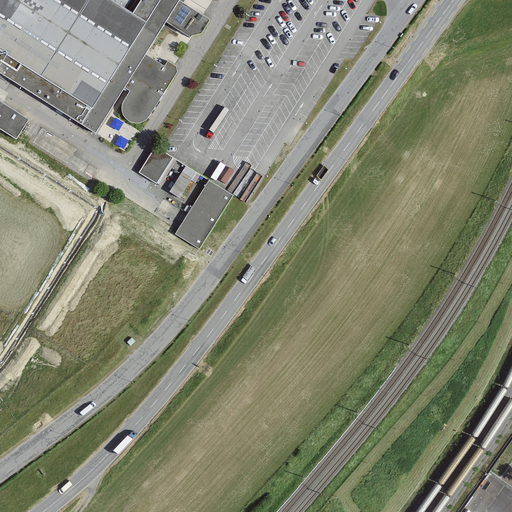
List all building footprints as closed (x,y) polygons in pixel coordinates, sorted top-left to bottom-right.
[(0,0),(0,67),(97,130),(125,87),(130,91),(123,101),(122,104),(122,108),(122,111),(124,116),(126,119),(129,121),(132,122),(136,123),(140,123),(144,121),(147,119),(148,117),(177,72),(176,66),(168,61),(165,66),(146,54),(181,0),(0,0)] [(29,119),(0,100),(0,128),(17,139),(29,119)] [(172,157),(155,146),(139,172),(157,183),(172,157)] [(170,190),(181,197),(196,169),(185,163),(170,190)] [(233,196),(209,181),(175,235),(199,250),(233,196)]
